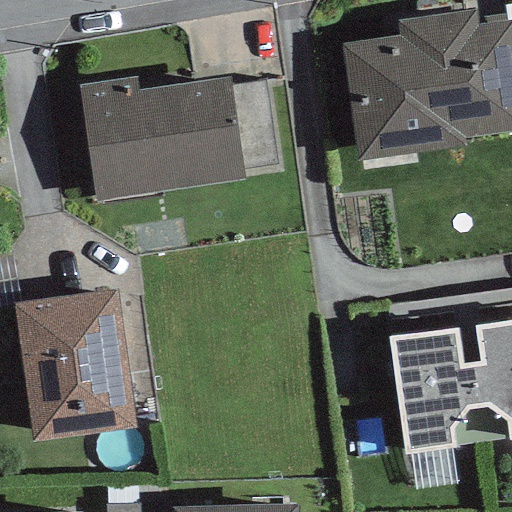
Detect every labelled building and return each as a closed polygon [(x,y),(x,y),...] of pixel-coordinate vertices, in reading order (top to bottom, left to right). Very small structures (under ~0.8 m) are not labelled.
[(397,37),(339,45),(356,162),(465,146),(464,138),(511,131),(511,20),(476,25),(474,10),(395,22),(397,37)] [(95,203),(243,179),(242,171),(229,87),(227,77),(137,92),(135,77),(77,87),(95,203)] [(264,82),(229,87),(242,171),(277,166),(264,82)] [(12,253),(0,254),(0,307),(12,305),(21,304),(12,253)] [(21,304),(12,305),(31,443),(134,428),(114,290),(21,304)] [(457,328),(387,338),(404,456),(454,448),(454,446),(509,438),(510,442),(511,441),(511,320),(474,326),(479,363),(463,366),(457,328)]
